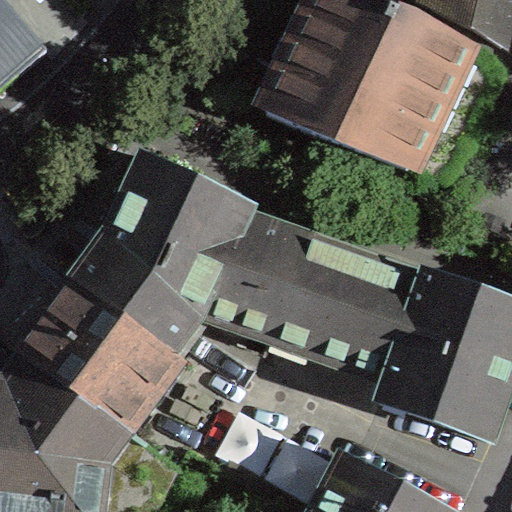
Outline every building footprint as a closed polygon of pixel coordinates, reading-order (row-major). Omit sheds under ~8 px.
[(0,0),(0,91),(46,52),(46,51),(0,0)] [(415,14),(368,0),(321,0),(292,62),(267,115),(320,141),(350,151),(415,14)] [(436,0),(434,11),(472,30),(478,0),(436,0)] [(504,46),(511,9),(511,0),(478,0),(472,30),(501,48),(504,46)] [(415,14),(350,151),(453,186),(496,92),(505,75),(492,56),(415,14)] [(206,323),(298,352),(337,240),(254,211),(256,201),(140,147),(105,222),(61,276),(71,280),(183,360),(206,323)] [(372,399),(494,441),(511,390),(511,295),(421,263),(419,269),(337,240),(298,352),(378,380),(372,399)] [(19,354),(131,433),(183,360),(71,280),(19,354)] [(0,511),(156,511),(179,470),(131,433),(19,354),(3,372),(0,371),(0,511)] [(308,511),(459,511),(342,450),(308,511)]
